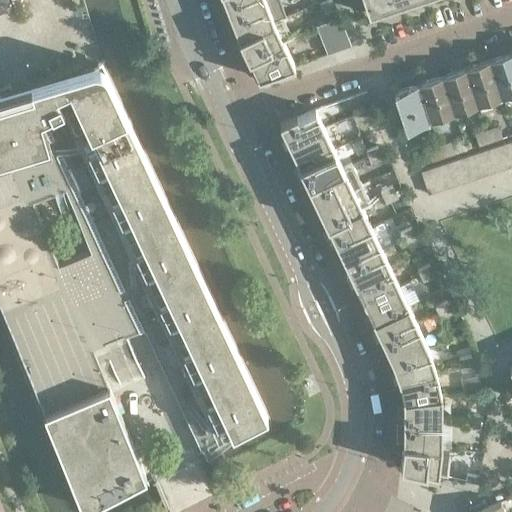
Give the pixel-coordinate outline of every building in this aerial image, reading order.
[(0,0),(0,94),(99,65),(105,63),(85,0),(0,0)] [(224,0),(229,12),(260,0),(224,0)] [(279,0),(260,0),(229,12),(239,36),(282,16),(285,14),(279,0)] [(333,0),(324,0),(320,2),(325,14),(337,9),(335,3),(333,0)] [(387,0),(364,0),(369,13),(372,12),(387,7),(390,6),(387,0)] [(340,15),(317,23),(328,52),(351,45),(340,15)] [(282,16),(239,36),(248,56),(283,41),(292,37),(282,16)] [(294,64),(283,41),(248,56),(258,77),(294,64)] [(511,51),(490,58),(502,93),(511,89),(511,51)] [(490,58),(466,66),(478,101),(502,93),(490,58)] [(262,414),(99,65),(0,94),(0,304),(83,507),(146,475),(94,348),(144,327),(200,447),(202,446),(257,417),(262,414)] [(466,66),(443,74),(454,109),(478,101),(466,66)] [(443,74),(419,82),(431,117),(454,109),(443,74)] [(431,117),(419,82),(394,90),(406,125),(431,117)] [(363,103),(351,108),(353,114),(365,109),(363,103)] [(296,114),(279,122),(283,131),(280,132),(284,142),(288,140),(289,143),(324,126),(315,108),(297,117),(296,114)] [(367,115),(365,109),(353,114),(355,120),(367,115)] [(498,124),(487,128),(491,140),(503,136),(498,124)] [(334,148),(324,126),(289,143),(299,164),(334,148)] [(475,132),(479,144),(491,140),(487,128),(475,132)] [(511,139),(501,143),(509,166),(511,164),(511,139)] [(451,140),(440,144),(444,156),(455,152),(451,140)] [(501,143),(490,147),(498,170),(509,166),(501,143)] [(427,148),(432,160),(444,156),(440,144),(427,148)] [(378,145),(366,150),(368,156),(380,151),(378,145)] [(490,147),(479,151),(486,173),(498,170),(490,147)] [(334,148),(293,168),(301,184),(307,181),(308,183),(343,166),(334,148)] [(382,157),(380,151),(368,156),(370,162),(382,157)] [(479,151),(467,155),(475,177),(486,173),(479,151)] [(467,155),(457,158),(464,181),(475,177),(467,155)] [(457,158),(445,162),(452,185),(464,181),(457,158)] [(352,162),(343,166),(308,183),(318,203),(361,183),(352,162)] [(445,162),(433,166),(441,188),(452,185),(445,162)] [(433,166),(421,170),(428,192),(441,188),(433,166)] [(371,203),(361,183),(318,203),(327,224),(362,207),(371,203)] [(392,185),(380,190),(383,196),(394,191),(392,185)] [(397,197),(394,191),(383,196),(386,202),(397,197)] [(362,207),(327,224),(336,242),(371,226),(362,207)] [(381,248),(371,226),(336,242),(347,264),(381,248)] [(411,226),(400,232),(402,238),(414,232),(411,226)] [(417,238),(414,232),(402,238),(405,243),(417,238)] [(389,265),(381,248),(347,264),(349,269),(346,271),(350,280),(354,279),(355,281),(389,265)] [(432,269),(429,263),(417,268),(419,274),(432,269)] [(399,284),(389,265),(355,281),(364,301),(399,284)] [(434,275),(432,269),(419,274),(422,281),(434,275)] [(408,304),(399,284),(364,301),(373,320),(408,304)] [(446,300),(435,306),(437,311),(449,305),(446,300)] [(416,321),(408,304),(373,320),(375,323),(371,325),(376,334),(379,332),(382,338),(416,321)] [(452,311),(449,305),(437,311),(440,317),(452,311)] [(416,321),(382,338),(392,359),(428,347),(416,321)] [(436,369),(428,347),(392,359),(394,365),(390,366),(394,376),(397,375),(398,378),(436,369)] [(471,354),(458,357),(460,364),(472,361),(471,354)] [(474,367),(472,361),(460,364),(461,370),(474,367)] [(441,395),(436,369),(398,378),(403,399),(441,395)] [(441,395),(403,399),(403,401),(403,420),(441,420),(441,395)] [(441,420),(403,420),(403,439),(403,441),(441,445),(441,420)] [(403,441),(400,464),(447,475),(451,447),(441,445),(403,441)] [(479,476),(467,473),(465,479),(478,482),(479,476)] [(506,511),(500,500),(474,511),(506,511)]
